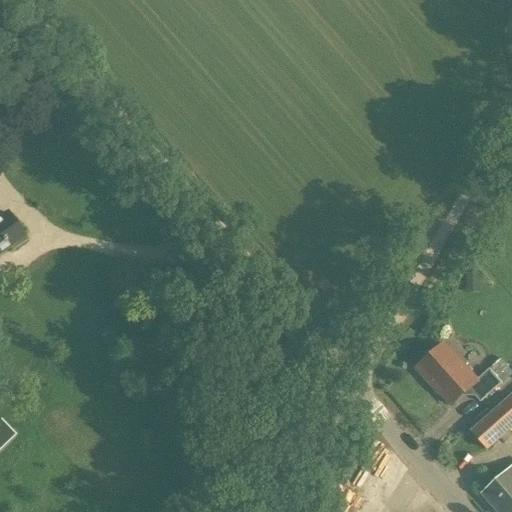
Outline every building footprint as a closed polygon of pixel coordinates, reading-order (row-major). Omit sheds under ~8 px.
[(0,253),(23,237),(7,214),(0,218),(0,253)] [(490,371),(477,382),(445,345),(416,370),(439,396),(441,395),(452,407),(463,396),(463,395),(466,392),(471,393),(481,404),(502,385),(490,371)] [(511,397),(472,433),(488,451),(511,430),(511,397)] [(0,419),(0,448),(15,435),(0,419)] [(511,511),(511,469),(482,495),(497,511),(511,511)]
